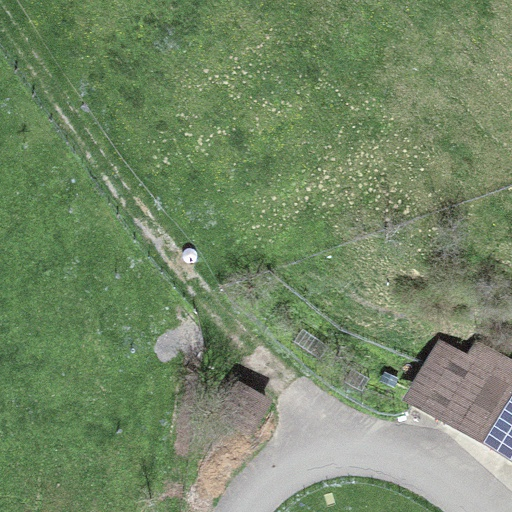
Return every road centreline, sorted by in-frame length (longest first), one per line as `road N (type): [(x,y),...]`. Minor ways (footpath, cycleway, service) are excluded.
road 1 (track): [(0,9),(154,233),(260,361),(356,450)]
road 2 (track): [(479,511),(422,466),(356,450),(282,470),(243,511)]
